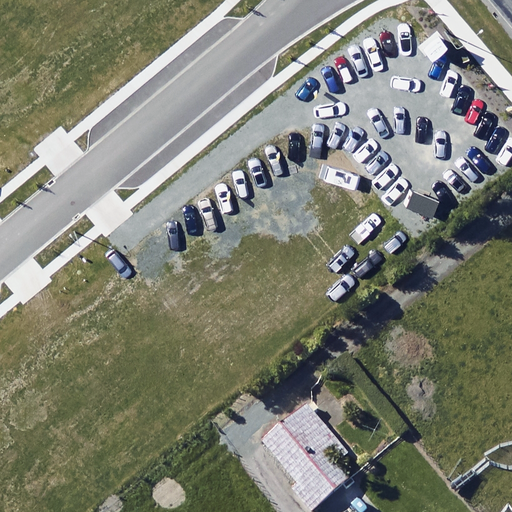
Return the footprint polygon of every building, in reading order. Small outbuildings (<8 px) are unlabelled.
[(212,6),(206,0),(153,0),(126,24),(155,56),(212,6)] [(209,0),(215,7),(224,0),(231,0),(249,23),(278,0),(209,0)] [(256,42),(226,8),(177,51),(207,85),(256,42)] [(167,85),(148,59),(97,96),(93,90),(68,108),(92,140),(167,85)] [(347,452),(306,402),(261,440),(297,483),(291,488),(310,511),(350,478),(336,461),(347,452)]
